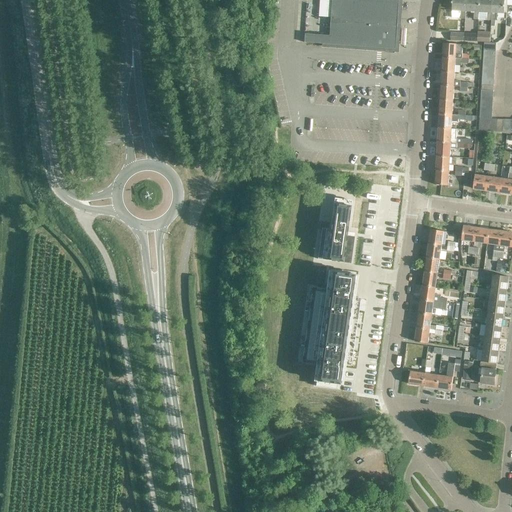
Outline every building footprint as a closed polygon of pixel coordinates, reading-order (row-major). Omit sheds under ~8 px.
[(304,34),(303,43),(395,49),(398,0),(330,0),(328,36),(304,34)] [(466,12),(466,0),(452,0),(452,19),(461,19),(461,20),(465,20),(466,12)] [(479,0),(466,0),(466,12),(472,13),(472,14),(474,14),(474,20),(479,21),(479,20),(479,0)] [(492,0),(479,0),(479,20),(487,20),(487,21),(491,21),(492,15),(492,0)] [(504,14),(504,0),(492,0),(492,15),(491,21),(491,26),(494,26),(495,24),(494,24),(494,21),(497,22),(498,14),(504,14)] [(464,34),(451,33),(450,41),(464,42),(464,34)] [(464,34),(464,42),(477,42),(478,35),(464,34)] [(478,35),(477,42),(490,43),(491,35),(478,35)] [(443,44),(442,58),(469,59),(469,55),(462,55),(462,54),(461,54),(462,45),(456,45),(443,44)] [(442,58),(442,72),(455,72),(455,66),(462,66),(462,64),(469,64),(469,59),(442,58)] [(455,72),(442,72),(441,86),(454,87),(460,87),(467,87),(467,83),(454,82),(455,72)] [(441,86),(440,100),(453,101),(454,87),(441,86)] [(453,101),(440,100),(439,114),(452,115),(453,101)] [(439,114),(438,128),(451,129),(452,122),(458,122),(459,119),(472,120),(473,116),(465,116),(459,115),(457,115),(452,115),(439,114)] [(492,119),(480,119),(479,131),(497,132),(497,120),(492,119)] [(438,128),(437,143),(464,144),(464,140),(456,139),(457,129),(451,129),(438,128)] [(464,144),(437,143),(437,157),(450,158),(450,149),(456,149),(457,148),(464,149),(464,144)] [(450,158),(437,157),(436,171),(449,172),(450,158)] [(449,172),(436,171),(435,185),(448,186),(449,172)] [(511,194),(511,187),(511,174),(509,174),(508,180),(501,179),(499,193),(511,194)] [(486,191),(488,177),(475,175),(473,189),(486,191)] [(501,179),(488,177),(486,191),(499,193),(501,179)] [(345,236),(346,232),(350,201),(334,199),(329,230),(321,228),(317,259),(350,264),(354,237),(345,236)] [(475,242),(477,228),(464,226),(462,240),(475,242)] [(489,230),(477,228),(475,242),(487,244),(489,230)] [(429,244),(441,246),(443,231),(431,230),(429,244)] [(489,230),(487,244),(495,245),(493,258),(498,258),(502,232),(489,230)] [(511,232),(502,232),(498,258),(503,259),(505,246),(511,247),(511,232)] [(441,246),(429,244),(427,257),(439,259),(441,246)] [(427,257),(425,271),(437,273),(439,259),(427,257)] [(302,363),(315,364),(318,365),(315,382),(339,385),(341,364),(345,364),(350,365),(359,299),(354,298),(351,298),(354,275),(331,271),(328,290),(325,290),(312,288),(302,363)] [(437,273),(425,271),(423,285),(435,287),(437,273)] [(491,288),(507,290),(508,277),(493,275),(491,288)] [(435,287),(423,285),(421,300),(446,303),(447,300),(440,299),(440,296),(434,295),(435,287)] [(491,288),(490,300),(505,302),(507,290),(491,288)] [(421,300),(419,314),(431,315),(432,308),(445,310),(446,303),(421,300)] [(505,302),(490,300),(488,312),(503,314),(505,302)] [(502,327),(503,314),(488,312),(482,312),(480,324),(487,325),(502,327)] [(430,326),(431,321),(431,315),(419,314),(417,327),(443,331),(443,328),(443,327),(436,326),(436,327),(430,326)] [(502,327),(487,325),(485,337),(500,339),(502,327)] [(443,331),(417,327),(415,342),(427,344),(429,333),(435,334),(434,335),(442,336),(443,331)] [(485,337),(483,349),(499,351),(500,339),(485,337)] [(499,351),(483,349),(482,361),(496,363),(497,364),(499,351)] [(438,376),(436,389),(451,391),(453,371),(459,372),(461,360),(455,359),(454,364),(448,363),(446,377),(438,376)] [(430,375),(431,368),(430,368),(431,361),(426,360),(425,367),(424,374),(423,387),(436,389),(438,376),(430,375)] [(465,361),(462,379),(470,380),(473,362),(465,361)] [(495,371),(496,364),(496,363),(482,361),(482,362),(481,362),(480,362),(480,368),(483,369),(481,384),(494,385),(496,371),(495,371)] [(423,387),(424,374),(410,372),(408,385),(423,387)]
